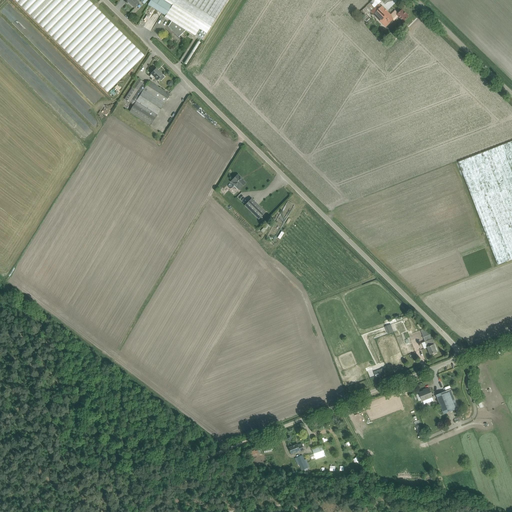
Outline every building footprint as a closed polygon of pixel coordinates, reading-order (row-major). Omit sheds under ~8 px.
[(147,55),(90,0),(15,0),(110,93),(147,55)] [(151,0),(148,5),(166,16),(165,17),(171,21),(168,26),(179,37),(186,30),(195,36),(199,29),(206,34),(227,0),(151,0)] [(385,26),(392,20),(394,21),(399,16),(404,21),(409,17),(402,10),(399,13),(398,12),(393,18),(378,2),(370,10),(385,26)] [(206,34),(199,29),(195,36),(202,41),(206,34)] [(157,80),(159,78),(161,81),(165,77),(162,75),(156,69),(151,74),(149,76),(152,79),(154,77),(157,80)] [(129,112),(151,126),(170,95),(149,81),(147,84),(138,79),(125,99),(134,105),(129,112)] [(511,141),(458,162),(474,202),(473,202),(498,265),(511,259),(511,141)] [(231,182),(239,190),(245,183),(241,179),(241,178),(238,174),(231,182)] [(251,198),(244,206),(259,220),(266,212),(251,198)] [(428,347),(430,354),(430,355),(437,352),(434,345),(435,345),(431,334),(430,335),(428,331),(427,332),(426,328),(420,330),(425,342),(428,341),(430,346),(428,347)] [(386,373),(384,368),(381,369),(382,369),(374,372),(376,378),(384,375),(383,374),(386,373)] [(419,393),(420,395),(422,401),(433,397),(429,388),(425,389),(426,390),(419,393)] [(451,390),(446,391),(436,395),(444,414),(458,409),(451,390)] [(298,444),(289,447),(292,454),(300,451),(300,452),(304,451),(302,444),(298,445),(298,444)] [(312,449),(316,459),(324,456),(320,446),(312,449)] [(308,462),(306,459),(304,460),(302,456),(297,458),(302,471),(310,468),(307,463),(308,462)]
